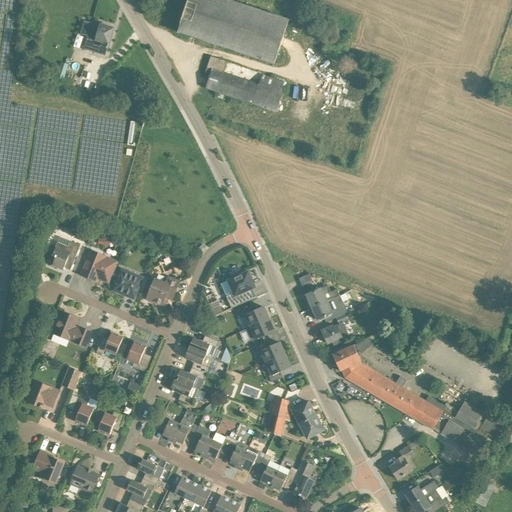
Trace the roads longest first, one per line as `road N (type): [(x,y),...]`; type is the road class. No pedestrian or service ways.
road 1 (residential): [(153,43),(320,74),(422,124)]
road 2 (tertiary): [(368,478),(248,229)]
road 3 (residential): [(295,511),(132,436)]
road 4 (tertiary): [(236,198),(153,43)]
road 5 (residential): [(236,198),(347,214),(390,231)]
road 6 (residential): [(511,126),(503,123),(457,258)]
road 7 (residential): [(171,333),(210,253),(248,229)]
road 8 (residential): [(46,292),(69,292),(171,333)]
